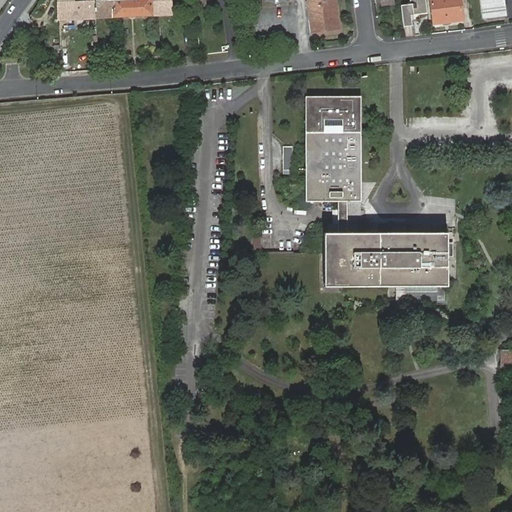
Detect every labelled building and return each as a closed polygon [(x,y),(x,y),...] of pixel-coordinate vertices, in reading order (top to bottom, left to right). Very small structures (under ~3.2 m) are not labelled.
[(57,0),(58,19),(113,17),(112,0),(85,0),(86,0),(74,0),(73,0),(57,0)] [(112,0),(113,17),(171,15),(170,0),(112,0)] [(305,0),(310,33),(337,30),(333,0),(305,0)] [(413,13),(427,12),(425,0),(409,0),(407,3),(407,4),(401,5),(403,25),(411,24),(410,19),(409,14),(413,13)] [(430,0),(434,24),(463,20),(460,0),(430,0)] [(479,0),(482,19),(506,15),(503,0),(479,0)] [(444,283),(447,284),(448,254),(454,254),(454,240),(447,240),(448,230),(348,230),(348,199),(363,199),(363,94),(306,94),(306,199),(340,199),(339,230),(325,230),(325,265),(325,283),(406,283),(406,299),(444,298),(444,283)] [(293,144),(283,144),(284,171),(293,171),(293,144)] [(262,248),(263,235),(255,234),(255,248),(262,248)] [(511,348),(501,348),(501,364),(511,364),(511,348)]
